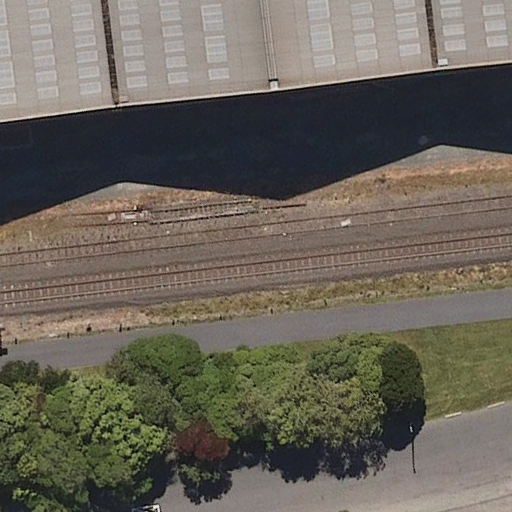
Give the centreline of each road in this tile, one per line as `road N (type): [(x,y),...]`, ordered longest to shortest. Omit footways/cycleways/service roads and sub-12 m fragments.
road 1 (track): [(0,163),(511,121)]
road 2 (unclassified): [(243,511),(511,457)]
